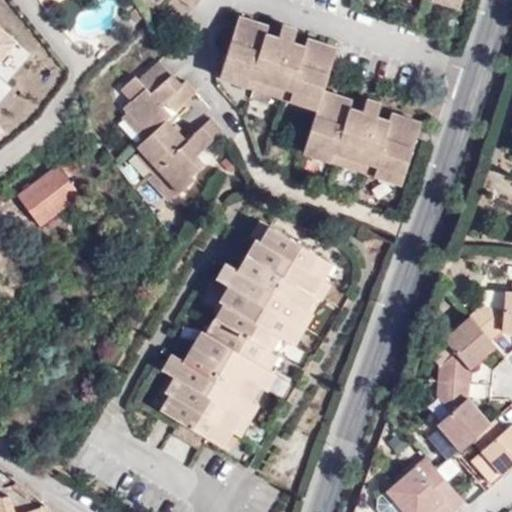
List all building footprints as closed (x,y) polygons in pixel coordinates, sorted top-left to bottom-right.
[(179,0),(194,11),(202,0),(179,0)] [(425,0),(460,12),(464,1),(460,0),(425,0)] [(240,18),(223,69),(257,81),(285,90),(320,102),(323,93),(338,50),(310,42),(307,49),(302,65),(297,64),(298,57),(268,47),(267,54),(261,52),(267,35),(269,28),(240,18)] [(279,39),(267,35),(261,52),(267,54),(268,47),(298,57),(297,64),(302,65),(307,49),(294,44),(298,31),(283,27),(279,39)] [(139,148),(143,152),(180,194),(196,181),(193,177),(205,166),(197,158),(224,133),(213,121),(187,143),(168,121),(172,117),(163,106),(168,104),(176,113),(197,95),(187,84),(182,87),(161,63),(141,81),(137,78),(123,91),(133,102),(126,109),(130,114),(150,137),(145,142),(139,148)] [(257,81),(223,69),(219,79),(255,91),(257,81)] [(257,81),(255,91),(282,100),(285,90),(257,81)] [(285,90),(282,100),(317,111),(320,102),(285,90)] [(320,102),(317,111),(306,144),(340,155),(370,165),(404,177),(421,126),(393,117),(391,123),(386,139),(380,138),(382,130),(352,121),(349,127),(345,126),(349,109),(351,102),(323,93),(320,102)] [(362,113),(349,109),(345,126),(349,127),(352,121),(382,130),(380,138),(386,139),(391,123),(379,119),(382,106),(366,102),(362,113)] [(124,119),(145,142),(150,137),(130,114),(124,119)] [(340,155),(306,144),(303,153),(338,165),(340,155)] [(180,194),(143,152),(138,157),(175,199),(180,194)] [(340,155),(338,165),(367,174),(370,165),(340,155)] [(17,193),(24,204),(56,211),(81,194),(59,163),(17,193)] [(401,186),(404,177),(370,165),(367,174),(401,186)] [(56,211),(24,204),(39,224),(56,211)] [(246,399),(251,402),(259,387),(269,371),(257,364),(274,334),(286,340),(295,325),(290,322),(299,307),(305,310),(313,295),(322,279),(310,272),(318,255),(261,222),(251,238),(256,242),(238,272),(227,264),(218,280),(229,288),(221,302),(225,305),(207,335),(203,332),(184,363),(172,355),(162,371),(174,379),(166,393),(171,396),(163,410),(179,421),(208,439),(211,440),(220,425),(232,432),(241,417),(237,415),(246,399)] [(310,272),(322,279),(331,263),(318,255),(310,272)] [(322,279),(313,295),(321,299),(329,284),(322,279)] [(481,310),(503,311),(505,293),(483,292),(481,310)] [(480,310),(470,318),(490,342),(499,332),(511,333),(511,293),(505,293),(503,311),(481,310),(480,310)] [(313,295),(305,310),(311,315),(321,299),(313,295)] [(290,322),(295,325),(302,329),(311,315),(305,310),(299,307),(290,322)] [(490,342),(470,318),(444,342),(456,356),(442,367),(439,370),(439,381),(468,383),(469,371),(495,347),(490,342)] [(295,325),(286,340),(294,345),(302,329),(295,325)] [(257,364),(269,371),(286,340),(274,334),(257,364)] [(430,353),(442,367),(456,356),(444,342),(430,353)] [(269,371),(259,387),(266,391),(276,375),(269,371)] [(468,383),(439,381),(438,397),(452,413),(437,427),(459,451),(472,440),(489,425),(467,400),(468,383)] [(258,407),(251,402),(246,399),(237,415),(241,417),(249,421),(258,407)] [(241,437),(249,421),(241,417),(232,432),(241,437)] [(200,452),(208,439),(179,421),(171,435),(200,452)] [(489,425),(472,440),(503,477),(511,469),(511,428),(510,426),(503,432),(494,421),(489,425)] [(223,447),(232,432),(220,425),(211,440),(223,447)] [(472,440),(459,451),(453,456),(486,493),(503,477),(472,440)] [(437,471),(427,459),(387,492),(404,511),(429,511),(431,511),(450,511),(463,501),(437,471)] [(53,511),(45,505),(22,511),(15,511),(10,494),(0,497),(0,511),(53,511)]
